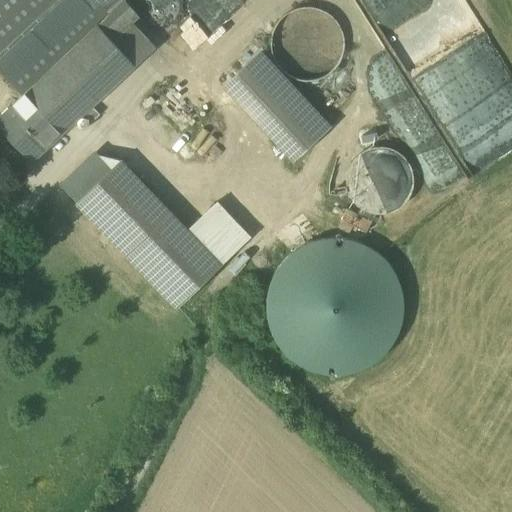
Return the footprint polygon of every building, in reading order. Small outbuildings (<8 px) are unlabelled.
[(0,0),(0,69),(23,94),(97,25),(112,40),(138,15),(123,0),(0,0)] [(341,58),(344,43),(341,29),(333,17),(321,10),(307,7),(293,10),(281,18),(273,30),(270,44),(273,58),(281,70),(293,78),(308,81),(322,78),(334,70),(341,58)] [(23,94),(20,97),(58,138),(135,65),(112,40),(97,25),(23,94)] [(330,125),(260,49),(221,85),(292,161),(330,125)] [(58,138),(20,97),(0,115),(0,128),(32,162),(58,138)] [(362,204),(410,205),(411,148),(363,148),(362,204)] [(92,152),(59,183),(76,201),(119,159),(92,152)] [(119,159),(76,201),(177,306),(221,264),(187,230),(119,159)] [(214,204),(187,230),(221,264),(248,238),(214,204)] [(388,343),(397,323),(399,301),(394,279),(382,261),(364,247),(342,241),(320,242),(299,250),(284,263),(273,281),(268,302),(270,322),(279,341),(293,357),(311,367),(331,371),(352,369),(372,359),(388,343)]
